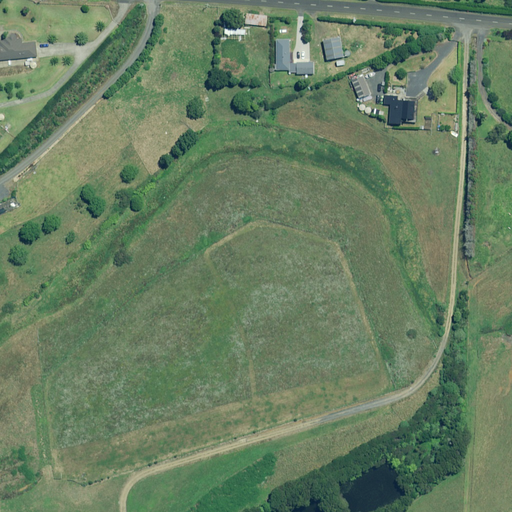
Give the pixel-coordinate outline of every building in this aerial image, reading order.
[(268,16),(247,14),(245,24),(267,26),(268,16)] [(8,34),(8,38),(4,38),(5,41),(0,41),(1,45),(0,44),(0,60),(38,57),(37,42),(23,43),(23,39),(18,39),(17,33),(8,34)] [(341,40),(340,37),(324,41),(328,60),(345,57),(343,48),(352,46),(350,38),(341,40)] [(302,62),(302,59),(294,59),(294,52),(291,52),(291,40),(277,40),(277,70),(289,70),(289,73),(297,73),(297,74),(315,74),(315,62),(302,62)] [(372,94),(364,76),(352,81),(360,99),(372,94)] [(436,97),(429,86),(423,90),(431,101),(436,97)] [(418,96),(384,95),(384,105),(391,105),(390,124),(403,125),(403,122),(417,122),(418,96)]
